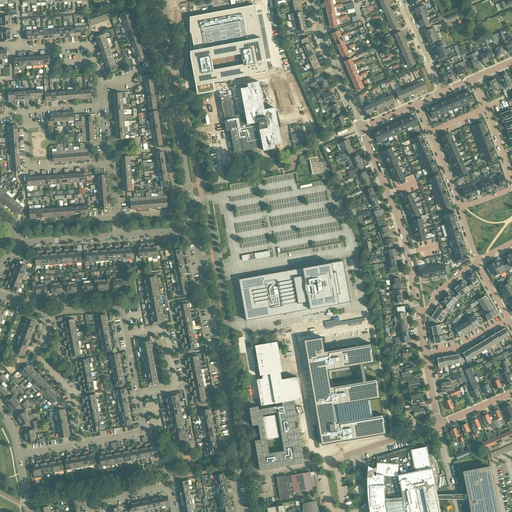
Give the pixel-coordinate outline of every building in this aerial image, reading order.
[(386,0),(385,0),(379,3),(382,8),(389,5),(386,0)] [(362,5),(360,6),(364,15),(369,13),(367,10),(373,7),(371,4),(369,5),(367,2),(364,3),(362,4),(362,5)] [(301,5),(293,7),(291,8),(292,14),(302,12),(301,5)] [(342,5),(326,9),(327,15),(334,13),(334,11),(337,10),(336,9),(343,7),(342,5)] [(389,5),(382,8),(384,14),(391,10),(389,5)] [(424,5),(414,9),(417,15),(427,11),(424,5)] [(268,73),(257,11),(257,10),(256,9),(255,9),(255,8),(254,8),(252,9),(251,6),(191,17),(191,57),(195,79),(195,80),(196,80),(197,81),(198,81),(248,72),(249,76),(268,73)] [(391,10),(384,14),(387,19),(394,16),(391,10)] [(427,11),(417,15),(419,21),(426,18),(425,15),(428,14),(427,11)] [(128,12),(119,15),(122,23),(131,19),(133,19),(136,18),(135,16),(133,17),(133,16),(130,17),(128,12)] [(302,12),(292,14),(293,20),(304,18),(302,12)] [(394,16),(387,19),(389,24),(396,21),(394,16)] [(304,18),(293,20),(294,20),(295,24),(294,24),(294,26),(295,25),(295,26),(298,25),(305,24),(304,18)] [(426,18),(419,21),(422,27),(429,24),(426,18)] [(131,19),(122,23),(124,28),(133,24),(131,19)] [(387,25),(387,28),(389,27),(390,28),(390,27),(392,30),(398,27),(396,21),(389,24),(387,25)] [(133,24),(124,28),(125,33),(134,30),(133,24)] [(299,32),(297,32),(298,35),(304,34),(303,31),(306,30),(305,24),(298,25),(299,32)] [(33,40),(32,30),(32,27),(26,27),(26,29),(23,29),(24,40),(27,40),(33,40)] [(434,28),(424,32),(426,38),(437,33),(434,28)] [(134,30),(125,33),(127,38),(136,35),(134,30)] [(338,31),(332,34),(334,40),(341,37),(338,31)] [(401,31),(394,35),(396,40),(403,37),(401,31)] [(437,33),(426,38),(429,44),(439,39),(437,33)] [(498,33),(491,36),(493,42),(500,39),(498,33)] [(96,37),(98,42),(107,39),(105,34),(96,37)] [(136,35),(127,38),(129,43),(138,40),(136,35)] [(385,36),(379,39),(380,42),(381,42),(384,47),(389,45),(388,42),(387,42),(385,36)] [(307,37),(300,41),(303,46),(310,43),(307,37)] [(341,37),(334,40),(337,46),(343,43),(341,37)] [(403,37),(396,40),(398,46),(405,42),(403,37)] [(107,39),(98,42),(100,47),(109,44),(107,39)] [(138,40),(129,43),(131,48),(140,45),(138,40)] [(405,42),(398,46),(401,51),(408,48),(405,42)] [(444,50),(442,46),(444,45),(442,42),(436,45),(437,48),(432,50),(434,55),(444,50)] [(303,46),(300,48),(302,53),(312,49),(310,43),(303,46)] [(343,43),(337,46),(339,51),(346,48),(343,43)] [(346,48),(339,51),(342,57),(349,55),(347,52),(351,50),(351,49),(356,46),(354,43),(348,46),(349,48),(346,49),(346,48)] [(109,44),(100,47),(102,52),(110,49),(109,44)] [(144,49),(143,47),(141,48),(140,45),(131,48),(133,53),(142,50),(144,49)] [(496,45),(493,46),(495,49),(494,49),(498,57),(504,54),(501,47),(497,48),(496,45)] [(482,48),(485,54),(488,61),(493,59),(488,46),(482,48)] [(408,48),(401,51),(403,56),(410,53),(408,48)] [(110,49),(102,52),(103,58),(112,55),(110,49)] [(312,49),(302,53),(305,59),(308,58),(315,55),(312,49)] [(142,50),(133,53),(134,58),(143,55),(142,50)] [(447,55),(444,50),(434,55),(437,60),(441,58),(443,61),(449,58),(448,55),(447,55)] [(481,52),(478,53),(480,56),(483,64),(488,61),(485,54),(482,55),(481,52)] [(410,53),(403,56),(406,62),(413,59),(410,53)] [(478,58),(475,53),(466,57),(471,70),(477,67),(474,60),(478,58)] [(114,59),(112,55),(103,58),(105,63),(114,59)] [(143,55),(134,58),(136,64),(145,60),(143,55)] [(315,55),(308,58),(310,64),(317,61),(315,55)] [(350,59),(344,62),(346,68),(353,65),(356,64),(355,62),(354,59),(353,59),(353,58),(351,59),(350,59)] [(116,65),(114,59),(105,63),(107,68),(116,65)] [(413,59),(406,62),(408,68),(415,64),(413,59)] [(317,61),(310,64),(307,65),(309,69),(312,68),(313,69),(320,66),(317,61)] [(447,73),(442,75),(445,80),(452,77),(449,72),(452,71),(448,62),(443,65),(447,73)] [(461,62),(454,65),(457,70),(456,70),(459,75),(465,72),(463,67),(462,65),(461,62)] [(116,65),(107,68),(109,73),(118,70),(116,65)] [(353,65),(346,68),(349,74),(356,71),(353,65)] [(320,66),(313,69),(315,75),(313,76),(315,79),(321,76),(320,73),(322,72),(320,66)] [(356,71),(349,74),(352,79),(358,77),(356,71)] [(278,112),(288,111),(282,72),(269,74),(274,103),(277,102),(278,112)] [(503,83),(500,84),(503,91),(506,90),(505,88),(511,85),(511,87),(511,86),(511,78),(509,73),(500,77),(503,83)] [(358,77),(352,79),(354,85),(361,82),(358,77)] [(422,78),(417,81),(418,84),(421,91),(426,88),(422,78)] [(325,79),(319,82),(322,89),(328,86),(325,79)] [(495,79),(489,82),(493,91),(491,92),(493,97),(496,96),(494,91),(495,90),(495,91),(497,90),(497,91),(500,90),(500,89),(501,88),(500,85),(499,85),(498,84),(497,85),(495,79)] [(233,129),(236,153),(265,149),(265,151),(278,149),(278,145),(284,145),(280,112),(278,113),(277,108),(267,110),(263,82),(250,84),(251,88),(244,89),(247,114),(238,115),(239,119),(230,120),(230,124),(233,123),(234,129),(233,129)] [(361,82),(354,85),(357,91),(363,88),(361,82)] [(418,84),(412,86),(415,93),(421,91),(418,84)] [(412,86),(407,89),(410,95),(415,93),(412,86)] [(407,89),(402,91),(405,98),(410,95),(407,89)] [(402,91),(396,93),(399,100),(405,98),(402,91)] [(473,101),(468,91),(463,93),(468,103),(473,101)] [(326,94),(317,98),(319,102),(324,100),(325,102),(334,98),(331,92),(326,95),(326,94)] [(468,103),(463,93),(458,95),(463,106),(468,104),(468,103)] [(391,95),(386,98),(389,105),(394,102),(391,95)] [(463,106),(458,95),(453,98),(458,108),(463,106)] [(374,100),(375,103),(378,110),(383,107),(380,100),(379,98),(374,100)] [(386,98),(380,100),(383,107),(389,105),(386,98)] [(458,108),(453,98),(448,100),(453,110),(458,108)] [(453,110),(448,100),(443,102),(448,112),(453,110)] [(448,112),(443,102),(438,104),(442,113),(443,115),(448,112)] [(145,109),(142,109),(142,111),(157,109),(156,103),(147,104),(148,107),(145,107),(145,109)] [(375,103),(369,105),(372,112),(378,110),(375,103)] [(327,107),(321,110),(322,113),(328,110),(328,111),(332,109),(334,114),(340,112),(336,104),(327,108),(327,107)] [(442,113),(438,104),(433,107),(437,115),(442,113)] [(369,105),(364,108),(367,115),(372,112),(369,105)] [(437,115),(433,107),(428,109),(433,119),(438,117),(437,115)] [(511,109),(500,114),(502,120),(507,119),(508,122),(511,120),(511,109)] [(418,126),(413,115),(408,118),(412,126),(413,128),(418,126)] [(342,116),(335,119),(339,127),(345,124),(342,116)] [(412,126),(408,118),(403,120),(407,129),(412,126)] [(407,129),(403,120),(398,122),(402,131),(407,129)] [(402,131),(398,122),(393,124),(398,134),(403,132),(402,131)] [(485,128),(483,123),(474,126),(475,131),(485,128)] [(398,134),(393,124),(388,127),(393,136),(398,134)] [(393,136),(388,127),(383,129),(387,137),(388,138),(393,136)] [(486,133),(485,128),(475,131),(477,136),(486,133)] [(387,137),(383,129),(378,131),(382,140),(387,137)] [(382,140),(378,131),(373,133),(378,143),(383,141),(382,140)] [(306,132),(291,135),(292,142),(307,139),(306,132)] [(452,138),(450,133),(441,137),(443,142),(452,138)] [(488,138),(486,133),(477,136),(479,141),(488,138)] [(421,134),(412,138),(415,143),(424,139),(421,134)] [(454,143),(452,138),(443,142),(445,147),(454,143)] [(490,143),(488,138),(479,141),(481,147),(490,143)] [(426,144),(424,139),(415,143),(417,148),(426,144)] [(339,140),(330,144),(331,147),(340,143),(342,149),(350,146),(347,140),(340,143),(339,140)] [(457,148),(454,143),(445,147),(448,152),(457,148)] [(492,148),(490,143),(481,147),(483,152),(492,148)] [(428,149),(426,144),(417,148),(419,153),(428,149)] [(53,156),(49,156),(50,159),(50,161),(53,161),(53,163),(59,162),(58,145),(54,145),(54,148),(57,148),(57,151),(52,151),(53,156)] [(343,155),(336,158),(337,161),(341,159),(346,157),(345,155),(352,152),(350,146),(342,149),(340,150),(343,155)] [(393,153),(391,148),(382,152),(384,157),(393,153)] [(459,153),(457,148),(448,152),(450,157),(459,153)] [(494,154),(492,148),(483,152),(485,157),(494,154)] [(430,154),(428,149),(419,153),(421,158),(430,154)] [(395,158),(393,153),(384,157),(386,162),(395,158)] [(461,158),(459,153),(450,157),(452,162),(461,158)] [(433,159),(430,154),(421,158),(424,163),(433,159)] [(496,159),(494,154),(485,157),(486,162),(496,159)] [(346,157),(341,159),(342,162),(347,160),(349,166),(361,161),(358,156),(352,158),(349,160),(348,157),(346,158),(346,157)] [(317,157),(309,159),(312,174),(323,172),(321,162),(318,163),(317,157)] [(398,163),(395,158),(386,162),(389,167),(398,163)] [(463,163),(461,158),(452,162),(454,167),(463,163)] [(435,164),(433,159),(424,163),(426,168),(435,164)] [(361,161),(349,166),(350,168),(352,167),(353,170),(354,171),(356,170),(357,170),(358,169),(363,167),(361,161)] [(400,168),(398,163),(389,167),(391,172),(400,168)] [(465,168),(463,163),(454,167),(456,172),(465,168)] [(437,169),(435,164),(426,168),(428,173),(437,169)] [(402,173),(400,168),(391,172),(393,177),(402,173)] [(459,177),(468,173),(465,168),(456,172),(459,177)] [(360,174),(359,172),(355,173),(357,179),(355,180),(356,182),(367,177),(365,172),(360,174)] [(404,178),(402,173),(393,177),(395,182),(404,178)] [(492,174),(493,175),(495,181),(498,180),(500,187),(506,185),(502,174),(496,176),(495,173),(492,174)] [(441,180),(439,175),(430,178),(432,183),(441,180)] [(494,189),(492,182),(495,181),(493,175),(490,177),(485,179),(489,191),(494,189)] [(356,182),(355,182),(357,185),(362,183),(363,186),(370,183),(367,177),(356,182)] [(489,191),(485,179),(479,181),(478,179),(475,180),(476,182),(478,187),(481,186),(483,193),(489,191)] [(443,185),(441,180),(432,183),(434,188),(443,185)] [(475,188),(478,187),(476,182),(473,183),(468,185),(472,197),(477,195),(475,188)] [(445,190),(443,185),(434,188),(435,193),(445,190)] [(472,197),(468,185),(462,187),(459,188),(461,193),(464,192),(466,199),(472,197)] [(363,195),(361,195),(362,198),(374,193),(372,188),(365,190),(365,191),(362,192),(363,195)] [(74,191),(71,191),(71,194),(78,193),(78,198),(80,198),(80,194),(80,189),(74,190),(74,191)] [(447,195),(445,190),(435,193),(437,199),(447,195)] [(6,193),(0,200),(5,204),(10,197),(6,193)] [(374,193),(362,198),(365,204),(367,203),(376,199),(374,193)] [(413,199),(411,194),(402,198),(404,203),(413,199)] [(448,200),(447,195),(437,199),(439,204),(448,200)] [(10,197),(5,204),(9,207),(15,200),(10,197)] [(365,204),(361,206),(362,208),(371,205),(372,207),(379,205),(376,199),(367,203),(365,204)] [(415,204),(413,199),(404,203),(407,208),(415,204)] [(15,200),(9,207),(13,211),(19,204),(15,200)] [(450,205),(448,200),(439,204),(441,209),(450,205)] [(19,204),(13,211),(18,215),(24,208),(19,204)] [(418,209),(415,204),(407,208),(409,213),(418,209)] [(375,215),(372,216),(373,218),(383,215),(382,213),(383,213),(381,209),(373,212),(375,215)] [(420,214),(418,209),(409,213),(411,218),(420,214)] [(441,214),(442,220),(454,216),(452,211),(441,214)] [(383,215),(373,218),(374,222),(373,222),(374,224),(375,224),(377,223),(385,221),(384,219),(385,219),(385,218),(384,215),(383,215)] [(455,222),(454,216),(442,220),(444,225),(455,222)] [(379,226),(376,227),(377,230),(379,229),(387,226),(385,221),(377,223),(379,226)] [(457,227),(455,222),(444,225),(446,231),(457,227)] [(380,231),(378,232),(379,235),(389,232),(388,230),(389,229),(388,226),(387,226),(379,229),(380,231)] [(458,233),(457,227),(446,231),(447,236),(458,233)] [(389,232),(379,235),(381,241),(391,237),(389,232)] [(460,238),(458,233),(447,236),(449,242),(451,241),(460,238)] [(382,246),(379,247),(380,250),(387,247),(387,245),(393,243),(391,237),(381,241),(382,246)] [(462,244),(460,238),(451,241),(452,246),(462,244)] [(463,249),(462,244),(452,246),(451,247),(452,252),(463,249)] [(387,253),(384,254),(385,257),(395,255),(394,253),(396,253),(395,249),(386,250),(387,253)] [(453,258),(465,255),(463,249),(452,252),(454,258),(453,258)] [(467,260),(465,255),(453,258),(455,264),(467,260)] [(18,260),(15,267),(26,271),(27,266),(22,264),(23,262),(18,260)] [(499,260),(494,263),(500,275),(505,272),(507,274),(510,272),(509,270),(505,265),(503,266),(499,260)] [(339,304),(351,302),(343,261),(331,263),(300,269),(279,272),(239,280),(246,321),(307,310),(339,304)] [(494,263),(489,266),(492,272),(489,274),(492,279),(495,277),(495,276),(500,274),(500,275),(494,263)] [(11,265),(10,267),(14,269),(14,271),(24,275),(26,271),(15,267),(14,266),(11,265)] [(8,272),(7,274),(23,279),(24,275),(14,271),(13,273),(8,272)] [(155,276),(153,277),(151,277),(150,277),(151,284),(157,283),(157,280),(158,280),(158,276),(157,276),(156,273),(154,274),(155,276)] [(7,274),(7,276),(11,277),(11,280),(21,284),(23,279),(7,274)] [(480,284),(473,274),(468,278),(472,283),(469,285),(473,289),(475,288),(480,284)] [(144,275),(142,276),(143,279),(144,285),(151,284),(150,277),(149,278),(147,278),(145,278),(144,275)] [(107,279),(102,279),(103,290),(108,290),(108,284),(111,284),(110,277),(107,278),(107,279)] [(389,279),(389,277),(375,279),(376,283),(389,280),(390,285),(392,285),(400,284),(399,278),(389,279)] [(506,285),(500,288),(503,293),(511,287),(511,283),(509,279),(504,282),(506,285)] [(5,280),(4,282),(20,288),(21,284),(11,280),(10,282),(5,280)] [(4,282),(4,284),(8,286),(7,288),(18,292),(20,288),(4,282)] [(45,283),(40,284),(41,295),(46,295),(46,289),(49,288),(48,282),(45,282),(45,283)] [(51,282),(48,282),(49,288),(51,288),(52,294),(57,294),(56,283),(51,283),(51,282)] [(466,295),(473,289),(469,285),(467,287),(463,282),(458,285),(465,293),(466,295)] [(461,296),(465,293),(458,285),(454,288),(458,294),(456,296),(460,299),(462,298),(461,296)] [(511,287),(503,293),(506,298),(511,294),(511,287)] [(454,306),(460,299),(456,296),(454,298),(449,293),(445,298),(453,304),(453,305),(454,306)] [(481,305),(488,300),(487,299),(485,296),(478,300),(481,305)] [(450,308),(453,305),(453,304),(445,298),(441,302),(447,306),(445,308),(449,312),(451,310),(450,308)] [(178,308),(173,308),(174,311),(189,308),(189,303),(191,303),(190,300),(178,302),(179,305),(178,305),(178,308)] [(483,309),(491,305),(491,304),(490,304),(490,303),(488,300),(481,305),(483,309)] [(486,314),(494,310),(493,309),(493,308),(491,305),(483,309),(486,314)] [(444,318),(449,312),(445,308),(443,311),(438,307),(435,311),(443,317),(444,318)] [(497,315),(494,310),(486,314),(484,315),(488,320),(497,315)] [(440,322),(443,317),(435,311),(431,316),(440,322)] [(163,314),(157,315),(158,321),(159,321),(161,321),(163,320),(163,323),(165,323),(165,320),(163,314)] [(479,325),(473,315),(468,319),(469,320),(473,328),(479,325)] [(26,318),(25,323),(35,327),(37,322),(26,318)] [(325,322),(326,328),(341,325),(340,319),(325,322)] [(469,320),(464,323),(469,331),(472,329),(473,328),(469,320)] [(25,323),(23,327),(34,331),(35,327),(25,323)] [(469,331),(464,323),(460,326),(464,333),(467,332),(467,331),(468,331),(469,331)] [(464,333),(460,326),(455,329),(456,331),(459,335),(459,336),(463,334),(462,334),(463,334),(464,333)] [(23,327),(21,331),(32,335),(34,331),(23,327)] [(500,330),(500,331),(504,338),(509,335),(505,328),(501,330),(500,330)] [(21,331),(20,335),(30,339),(32,335),(21,331)] [(504,338),(500,331),(497,333),(496,333),(495,334),(500,341),(504,338)] [(500,341),(495,334),(490,336),(495,344),(500,341)] [(20,335),(18,340),(29,344),(30,339),(20,335)] [(444,335),(442,335),(442,336),(433,337),(434,343),(445,341),(444,335)] [(399,343),(393,344),(394,347),(401,346),(401,343),(410,342),(409,336),(398,337),(399,343)] [(495,344),(490,336),(490,337),(489,337),(486,339),(490,347),(495,344)] [(371,343),(371,344),(325,351),(322,337),(309,339),(304,340),(309,375),(313,397),(315,405),(317,422),(321,445),(322,444),(386,434),(384,420),(381,401),(377,379),(369,380),(366,381),(363,364),(374,362),(371,343)] [(155,343),(156,343),(156,342),(152,342),(153,344),(151,344),(150,338),(140,340),(148,385),(158,383),(159,385),(164,384),(163,380),(162,380),(162,379),(162,378),(162,377),(159,378),(159,379),(158,379),(156,373),(161,372),(160,370),(161,369),(161,368),(157,369),(157,370),(156,371),(155,364),(156,364),(157,366),(160,365),(160,364),(159,363),(159,361),(154,362),(153,356),(155,355),(155,357),(158,356),(158,355),(157,352),(158,352),(157,350),(154,351),(154,353),(153,353),(152,347),(156,346),(155,343)] [(490,347),(486,339),(483,341),(482,342),(482,341),(481,342),(486,349),(490,347)] [(18,340),(17,344),(27,348),(28,346),(33,347),(34,345),(30,344),(29,344),(18,340)] [(277,342),(255,345),(260,376),(262,375),(262,379),(256,380),(261,406),(263,405),(263,407),(257,408),(260,426),(264,425),(266,437),(266,439),(279,437),(276,419),(283,418),(281,402),(302,399),(299,377),(281,380),(280,372),(282,372),(277,342)] [(486,349),(481,342),(478,344),(477,344),(477,345),(481,352),(486,349)] [(17,344),(15,348),(26,352),(27,348),(17,344)] [(481,352),(477,345),(474,346),(473,347),(472,347),(476,355),(481,352)] [(476,355),(472,347),(467,350),(472,358),(476,355)] [(15,348),(14,353),(24,357),(25,354),(30,356),(30,354),(27,353),(26,352),(15,348)] [(80,350),(64,353),(65,355),(70,354),(70,357),(71,356),(72,359),(84,357),(84,354),(81,354),(80,350)] [(472,358),(467,350),(467,351),(466,351),(462,353),(467,360),(472,358)] [(508,350),(493,357),(495,362),(510,355),(508,350)] [(86,359),(73,362),(74,364),(79,363),(79,365),(90,363),(92,363),(91,357),(86,358),(86,359)] [(22,367),(19,371),(20,372),(23,376),(31,368),(32,367),(35,364),(33,363),(30,366),(28,364),(24,369),(22,367)] [(408,365),(400,366),(401,369),(405,369),(405,373),(401,373),(402,378),(410,375),(410,372),(414,371),(413,364),(409,365),(408,365)] [(31,368),(23,376),(26,379),(35,371),(31,368)] [(470,368),(462,371),(462,376),(465,383),(469,381),(474,392),(472,393),(473,395),(472,396),(474,399),(480,396),(477,389),(478,388),(476,383),(474,378),(470,368)] [(35,371),(26,379),(30,382),(38,374),(35,371)] [(507,371),(500,374),(502,380),(503,380),(505,385),(506,384),(507,385),(508,384),(509,383),(511,382),(507,371)] [(459,372),(451,376),(453,381),(462,378),(459,372)] [(495,380),(492,382),(495,389),(496,389),(498,389),(498,388),(501,387),(498,379),(500,378),(498,373),(493,375),(495,380)] [(38,374),(30,382),(33,385),(41,377),(38,374)] [(41,377),(33,385),(36,388),(44,380),(41,377)] [(414,377),(400,380),(401,384),(408,382),(409,389),(419,387),(418,380),(415,380),(414,377)] [(484,385),(481,387),(484,394),(490,391),(487,384),(489,383),(487,379),(486,378),(485,379),(485,380),(486,381),(483,382),(484,385)] [(44,380),(36,388),(39,392),(47,384),(44,380)] [(450,381),(440,383),(442,390),(445,390),(445,392),(448,391),(447,389),(451,388),(450,381)] [(47,384),(39,392),(42,395),(50,387),(47,384)] [(50,387),(42,395),(46,398),(54,390),(50,387)] [(464,394),(462,387),(460,388),(449,393),(451,397),(461,392),(462,395),(465,394),(464,394)] [(5,388),(0,393),(0,398),(1,400),(9,392),(5,388)] [(54,390),(46,398),(49,401),(57,393),(54,390)] [(57,393),(49,401),(52,405),(60,397),(58,395),(62,391),(60,390),(58,392),(57,393)] [(177,395),(175,396),(173,396),(172,396),(173,403),(180,401),(179,398),(180,397),(181,396),(180,392),(176,392),(177,395)] [(417,392),(408,393),(409,396),(411,396),(412,403),(422,401),(421,394),(418,395),(417,392)] [(166,394),(164,394),(165,397),(166,404),(173,403),(172,396),(171,396),(169,397),(167,397),(166,394)] [(13,396),(5,404),(9,408),(17,400),(13,396)] [(195,402),(202,401),(203,404),(207,403),(206,400),(206,396),(195,398),(195,402)] [(447,401),(443,402),(447,410),(453,407),(450,399),(449,399),(448,396),(445,397),(447,401)] [(17,400),(9,408),(13,412),(21,404),(17,400)] [(510,405),(503,408),(507,416),(505,417),(507,423),(511,420),(511,419),(510,415),(511,414),(511,407),(511,408),(510,406),(510,405)] [(420,406),(404,408),(405,413),(412,412),(412,414),(414,413),(414,417),(425,415),(423,408),(420,408),(420,406)] [(498,410),(492,412),(496,420),(493,421),(496,428),(501,425),(498,419),(502,417),(498,410)] [(26,411),(16,417),(19,421),(29,416),(26,411)] [(488,414),(482,417),(486,428),(490,427),(489,425),(492,424),(494,429),(493,429),(496,435),(499,434),(496,428),(493,421),(491,422),(488,414)] [(29,416),(19,421),(21,426),(31,421),(29,416)] [(477,419),(471,421),(474,429),(475,429),(476,432),(478,431),(477,428),(480,426),(477,419)] [(466,423),(460,426),(463,434),(465,438),(468,436),(467,433),(468,433),(468,432),(470,431),(466,423)] [(456,428),(450,431),(453,438),(452,438),(453,443),(457,442),(456,437),(459,436),(456,428)] [(511,434),(511,431),(500,436),(502,441),(511,436),(511,434)] [(185,432),(179,434),(180,440),(181,440),(183,440),(185,439),(185,442),(187,442),(187,439),(186,439),(186,438),(188,438),(187,432),(185,433),(185,432)] [(36,435),(25,437),(26,442),(35,440),(35,443),(45,441),(45,438),(39,439),(38,434),(36,435)] [(500,436),(489,440),(492,446),(502,441),(500,436)] [(491,446),(492,446),(489,440),(483,443),(486,448),(491,446)] [(159,455),(158,447),(153,448),(153,446),(148,447),(150,458),(150,460),(155,459),(155,458),(158,457),(158,455),(159,455)] [(367,471),(367,474),(367,476),(367,478),(367,480),(367,482),(367,484),(367,485),(367,487),(367,488),(367,490),(367,491),(367,492),(367,493),(367,494),(367,495),(367,496),(367,497),(367,498),(367,499),(368,500),(368,501),(368,502),(368,503),(368,504),(368,505),(368,507),(369,508),(369,509),(369,510),(369,511),(440,511),(437,499),(455,499),(468,498),(467,494),(454,494),(437,495),(436,490),(438,490),(437,484),(438,480),(438,475),(438,471),(437,467),(435,463),(433,459),(431,456),(430,449),(427,449),(427,447),(412,449),(412,447),(404,449),(402,449),(377,458),(376,470),(374,469),(373,469),(367,466),(367,467),(367,468),(367,469),(367,470),(367,471)] [(468,450),(455,455),(457,460),(469,455),(468,450)] [(89,454),(87,455),(89,466),(96,465),(95,456),(92,457),(92,454),(89,454)] [(106,466),(104,455),(99,456),(99,457),(97,457),(99,469),(103,469),(103,466),(106,466)] [(35,466),(32,467),(34,479),(41,477),(41,475),(38,459),(36,459),(37,464),(34,464),(35,466)] [(498,511),(489,466),(462,471),(467,494),(468,498),(470,511),(498,511)] [(220,474),(214,476),(215,480),(225,478),(224,472),(220,473),(220,474)] [(286,476),(276,477),(280,500),(289,498),(289,495),(294,494),(294,493),(312,489),(311,485),(310,481),(311,481),(311,480),(310,480),(310,477),(310,476),(309,476),(309,473),(309,472),(290,476),(291,477),(286,478),(286,476)] [(129,507),(129,510),(129,511),(134,511),(138,511),(136,501),(131,502),(132,506),(129,506),(129,507)] [(47,506),(39,508),(39,511),(45,511),(51,511),(50,506),(53,505),(52,502),(46,503),(47,506)] [(305,504),(302,504),(303,510),(304,510),(303,511),(316,511),(316,507),(317,507),(315,502),(313,503),(313,502),(309,503),(305,503),(305,504)]
